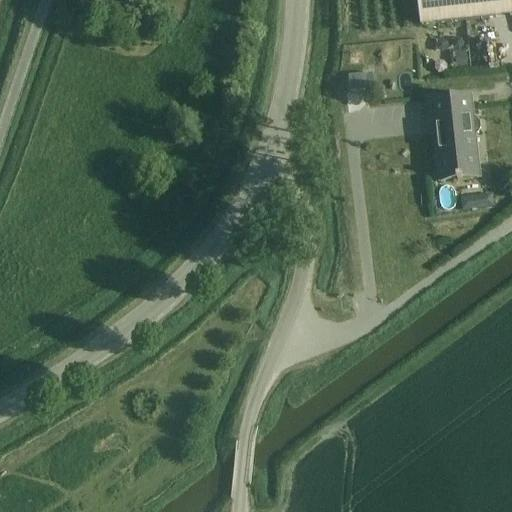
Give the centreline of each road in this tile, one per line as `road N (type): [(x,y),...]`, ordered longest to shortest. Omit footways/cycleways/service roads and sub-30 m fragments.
road 1 (tertiary): [(0,415),(84,366),(199,270),(243,213),(276,145)]
road 2 (tertiary): [(237,511),(249,425),(308,270),(302,187),(276,145)]
road 3 (tertiary): [(276,145),(297,0)]
